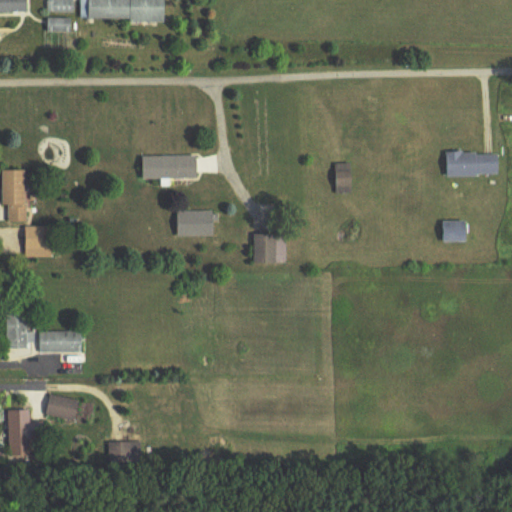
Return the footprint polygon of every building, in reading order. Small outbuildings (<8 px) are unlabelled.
[(0,0),(0,14),(27,15),(27,0),(0,0)] [(46,0),(47,15),(73,15),(73,0),(46,0)] [(165,23),(164,0),(82,0),(82,22),(165,23)] [(48,33),(71,33),(71,20),(48,20),(48,33)] [(445,154),(446,177),(500,176),(499,153),(445,154)] [(197,180),(197,157),(143,157),(143,180),(197,180)] [(336,195),(352,195),(352,165),(336,165),(336,195)] [(26,172),(4,172),(4,223),(26,223),(26,172)] [(177,238),(214,238),(214,212),(177,212),(177,238)] [(443,243),(467,243),(467,222),(443,222),(443,243)] [(52,229),(26,229),(26,250),(52,250),(52,229)] [(254,236),(254,266),(286,266),(286,236),(254,236)] [(27,350),(27,303),(6,303),(6,350),(27,350)] [(39,333),(39,354),(82,354),(82,333),(39,333)] [(75,424),(80,403),(52,396),(46,416),(75,424)] [(31,425),(31,411),(10,412),(11,457),(32,457),(32,440),(46,440),(45,424),(31,425)] [(141,465),(141,444),(109,444),(109,465),(141,465)]
